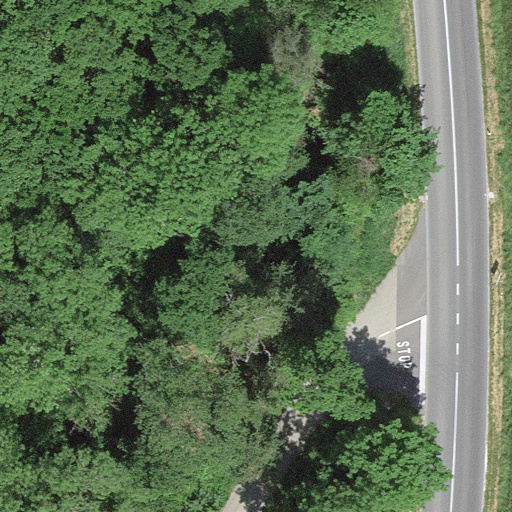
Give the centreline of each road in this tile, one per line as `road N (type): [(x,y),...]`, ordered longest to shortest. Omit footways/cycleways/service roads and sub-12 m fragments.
road 1 (unclassified): [(241,511),(369,336),(456,307)]
road 2 (tertiary): [(442,0),(456,307)]
road 3 (tertiary): [(456,307),(447,511)]
